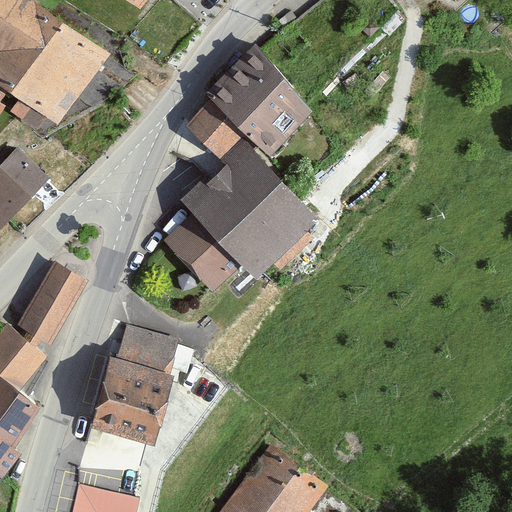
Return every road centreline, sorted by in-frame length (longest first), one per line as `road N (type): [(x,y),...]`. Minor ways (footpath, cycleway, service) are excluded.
road 1 (tertiary): [(164,118),(60,399),(28,511)]
road 2 (tertiary): [(0,289),(164,118)]
road 3 (tertiary): [(164,118),(262,0)]
